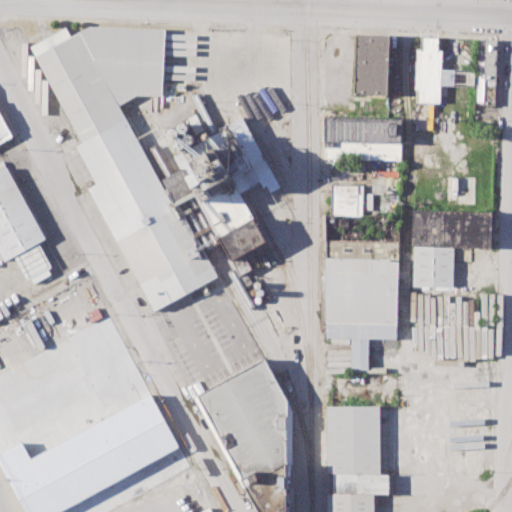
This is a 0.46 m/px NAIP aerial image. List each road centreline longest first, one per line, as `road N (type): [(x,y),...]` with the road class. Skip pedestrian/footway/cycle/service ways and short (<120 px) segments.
road 1 (residential): [(0,69),(236,511)]
road 2 (residential): [(313,10),(317,511)]
road 3 (residential): [(511,211),(504,471),(510,511)]
road 4 (tertiary): [(313,10),(32,0)]
road 5 (tertiary): [(511,16),(313,10)]
